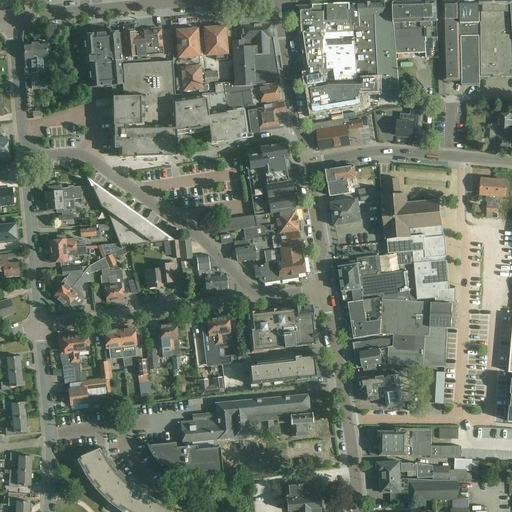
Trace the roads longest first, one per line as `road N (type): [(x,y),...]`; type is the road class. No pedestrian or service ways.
road 1 (residential): [(270,296),(252,290),(175,217),(83,155),(24,158)]
road 2 (residential): [(270,296),(40,329)]
road 3 (residential): [(357,511),(322,290)]
road 4 (residential): [(11,18),(219,0)]
road 5 (residential): [(46,511),(40,329)]
road 6 (residential): [(306,162),(278,0)]
road 7 (residential): [(40,329),(24,167)]
road 8 (residential): [(24,158),(11,18)]
road 9 (residential): [(421,153),(426,101),(511,95)]
road 10 (residential): [(322,290),(306,162)]
